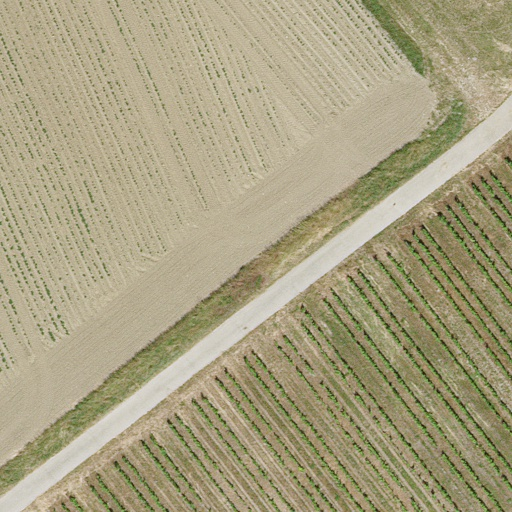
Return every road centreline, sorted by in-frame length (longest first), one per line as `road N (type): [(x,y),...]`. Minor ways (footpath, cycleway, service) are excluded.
road 1 (track): [(6,511),(511,120)]
road 2 (track): [(505,126),(398,0)]
